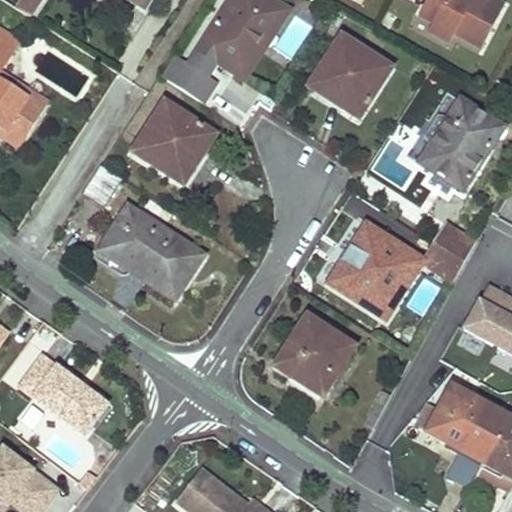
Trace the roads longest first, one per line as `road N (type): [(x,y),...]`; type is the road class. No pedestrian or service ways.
road 1 (unknown): [(19,242),(191,0)]
road 2 (residential): [(192,389),(321,180),(282,148)]
road 3 (residential): [(0,247),(192,389)]
road 4 (residential): [(192,389),(381,511)]
road 5 (residential): [(97,511),(192,389)]
